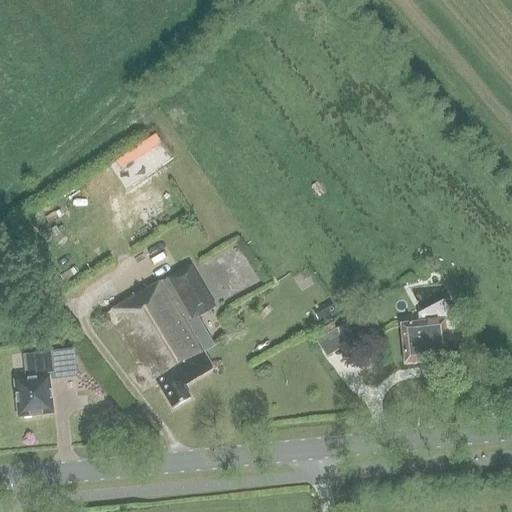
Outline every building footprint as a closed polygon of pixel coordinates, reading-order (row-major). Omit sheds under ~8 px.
[(189,266),(107,313),(148,385),(155,381),(173,411),(189,401),(182,388),(211,371),(197,345),(199,344),(187,324),(214,309),(189,266)] [(443,301),(417,315),(418,324),(399,326),(403,366),(448,362),(445,332),(453,331),(452,318),(443,301)] [(369,333),(368,332),(357,317),(338,328),(341,359),(355,358),(354,342),(369,333)] [(318,353),(337,348),(330,324),(311,329),(318,353)] [(63,378),(74,377),(71,355),(61,357),(63,378)] [(27,382),(15,383),(18,418),(22,417),(25,419),(29,419),(32,416),(51,414),(47,380),(45,358),(25,360),(25,358),(24,358),(27,382)]
